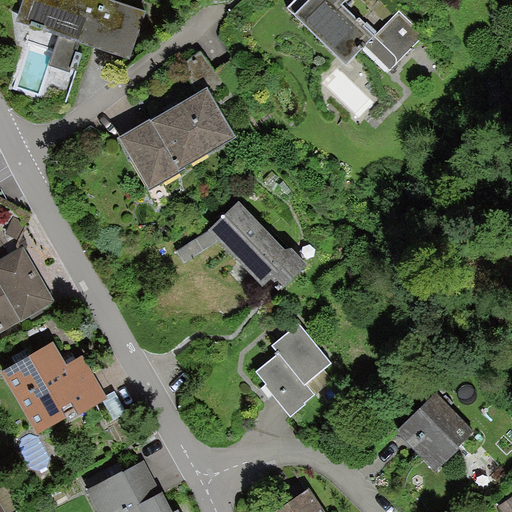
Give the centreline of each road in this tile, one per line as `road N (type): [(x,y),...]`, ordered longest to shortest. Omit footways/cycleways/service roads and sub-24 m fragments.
road 1 (residential): [(0,118),(204,476)]
road 2 (residential): [(204,476),(244,459),(293,454),(343,465),(382,511)]
